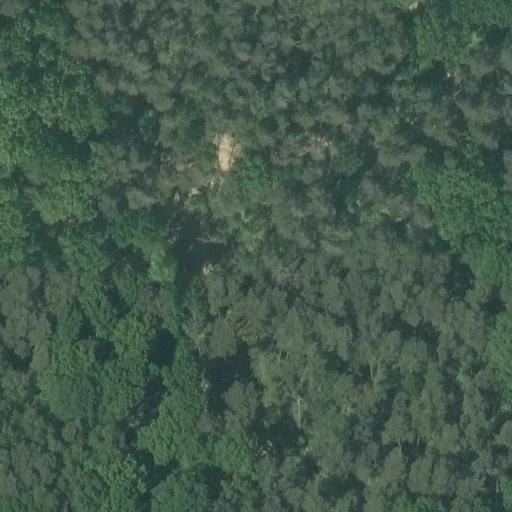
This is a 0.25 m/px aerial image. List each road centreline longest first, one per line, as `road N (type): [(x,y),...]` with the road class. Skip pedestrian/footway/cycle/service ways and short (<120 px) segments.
road 1 (track): [(0,239),(170,176),(475,115)]
road 2 (track): [(475,115),(400,0)]
